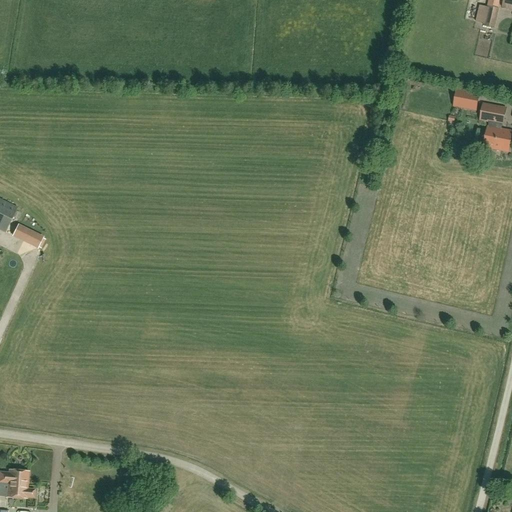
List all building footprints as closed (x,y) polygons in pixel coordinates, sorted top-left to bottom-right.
[(511,0),(504,0),(503,8),(511,9),(511,0)] [(490,27),(494,8),(488,6),(483,25),(490,27)] [(484,68),(483,56),(475,57),(476,61),(468,61),(469,70),(484,68)] [(457,90),(454,106),(476,110),(479,94),(457,90)] [(511,138),(511,130),(502,129),(503,123),(504,123),(506,109),(484,105),(481,119),(490,121),(489,126),(485,148),(472,145),(470,154),(487,157),(488,148),(509,152),(511,138)] [(0,229),(6,232),(18,208),(0,199),(0,229)] [(38,248),(39,247),(43,238),(44,236),(36,233),(26,228),(18,224),(13,236),(20,240),(30,244),(38,248)] [(26,488),(27,482),(28,472),(9,471),(9,474),(0,473),(0,483),(8,484),(26,485),(25,488),(26,488)] [(26,485),(8,484),(6,497),(26,499),(26,497),(33,498),(34,491),(26,490),(26,488),(25,488),(26,485)]
